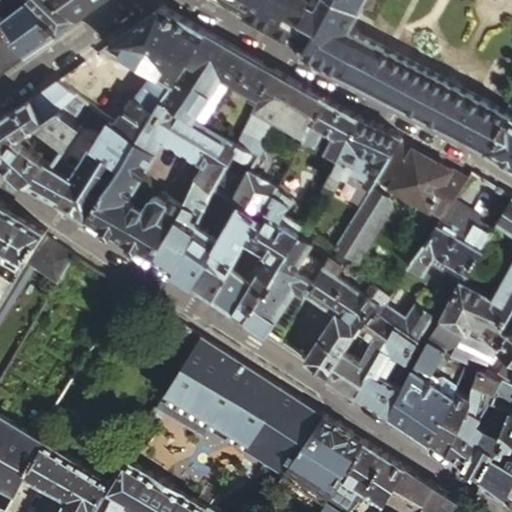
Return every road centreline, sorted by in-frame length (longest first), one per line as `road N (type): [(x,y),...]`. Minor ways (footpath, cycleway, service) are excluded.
road 1 (residential): [(0,180),(510,511)]
road 2 (residential): [(190,0),(511,174)]
road 3 (residential): [(0,94),(132,0)]
